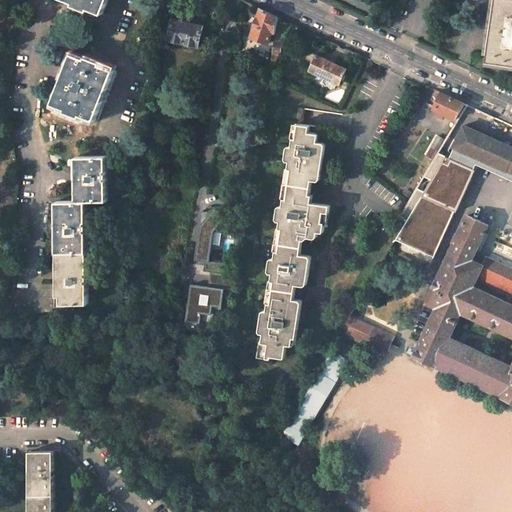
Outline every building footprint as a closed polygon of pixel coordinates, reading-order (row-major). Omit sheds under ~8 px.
[(67,0),(74,2),(73,5),(88,10),(89,8),(103,14),(108,0),(67,0)] [(511,0),(496,0),(488,61),(511,64),(511,0)] [(273,32),(276,33),(275,40),(281,42),(284,35),(287,36),(288,31),(291,23),(261,8),(251,37),(269,43),(270,40),(273,32)] [(173,18),(169,39),(199,47),(204,25),(173,18)] [(275,41),(273,52),(277,54),(280,56),(283,42),(281,42),(275,40),(275,41)] [(72,53),(53,103),(66,108),(66,111),(81,117),(82,114),(96,120),(108,89),(115,69),(113,69),(114,67),(109,65),(109,67),(102,64),(102,62),(87,56),(86,58),(72,53)] [(347,69),(317,55),(311,70),(312,71),(310,76),(312,79),(318,82),(318,84),(323,87),(327,86),(332,88),(336,87),(338,82),(340,84),(347,69)] [(437,107),(436,109),(438,110),(435,115),(444,119),(446,113),(456,119),(465,103),(438,91),(436,95),(438,99),(435,106),(437,107)] [(287,197),(285,203),(283,203),(280,205),(279,218),(280,220),(282,221),(281,227),(284,227),(282,242),(304,246),(305,239),(309,240),(312,236),(318,236),(320,235),(320,230),(325,231),(327,222),(324,221),(326,211),(331,211),(332,204),(314,201),(315,193),(312,193),(314,179),(320,180),(323,175),(327,144),(326,141),(320,140),(321,132),(311,131),(312,125),(299,123),(298,137),(296,137),(295,143),(293,142),(290,145),(288,157),(290,160),(291,160),(290,167),(295,168),(291,197),(287,197)] [(511,148),(464,126),(454,148),(507,172),(511,160),(511,148)] [(438,151),(444,139),(438,136),(427,156),(432,159),(438,151)] [(444,155),(397,239),(432,255),(473,170),(444,155)] [(62,295),(62,303),(89,303),(87,201),(108,200),(107,156),(80,156),(81,201),(61,201),(61,252),(62,295)] [(289,167),(284,196),(287,197),(291,197),(295,168),(290,167),(289,167)] [(214,304),(222,306),(224,289),(236,290),(238,276),(229,275),(230,264),(210,261),(214,232),(229,234),(231,217),(219,215),(220,207),(209,206),(206,231),(202,230),(198,260),(206,261),(204,271),(211,272),(209,287),(194,285),(192,296),(196,297),(195,302),(191,301),(189,319),(202,321),(204,311),(213,313),(214,304)] [(375,212),(369,221),(375,226),(382,218),(375,212)] [(511,268),(487,257),(483,265),(472,259),(488,224),(468,215),(459,235),(457,234),(454,242),(455,243),(452,250),(427,302),(437,307),(415,355),(436,365),(447,343),(461,311),(511,334),(511,369),(511,372),(500,395),(511,400),(511,268)] [(296,297),(298,283),(307,284),(309,282),(312,257),(311,254),(303,253),(304,246),(282,242),(281,249),(278,249),(277,257),(275,256),(273,258),(271,270),(272,272),(274,273),(273,280),(276,280),(273,301),(270,301),(269,309),(267,309),(265,311),(263,329),(263,332),(266,332),(265,339),(268,339),(266,349),(275,351),(274,355),(287,357),(289,342),(296,343),(298,340),(304,301),(301,298),(296,297)] [(273,301),(276,280),(273,280),(272,279),(268,301),(270,301),(273,301)] [(347,334),(347,335),(352,337),(387,354),(391,345),(370,335),(363,331),(351,326),(347,334)] [(373,327),(370,335),(391,345),(395,337),(373,327)] [(333,350),(283,435),(298,443),(348,359),(355,348),(342,340),(335,351),(333,350)] [(447,343),(436,365),(500,395),(511,372),(447,343)] [(55,451),(31,451),(31,467),(32,494),(55,493),(55,451)] [(55,511),(55,493),(32,494),(32,511),(55,511)]
